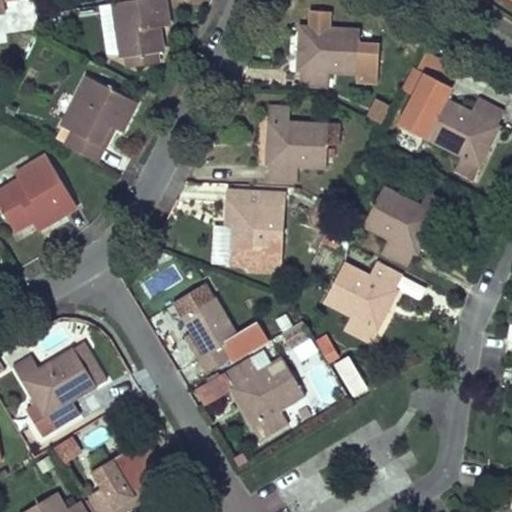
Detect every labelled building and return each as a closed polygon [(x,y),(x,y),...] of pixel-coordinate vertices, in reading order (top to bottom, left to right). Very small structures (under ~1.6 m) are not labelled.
[(164,0),(128,0),(114,2),(116,19),(102,21),(106,53),(121,55),(121,58),(126,57),(133,67),(158,63),(156,53),(162,52),(158,27),(168,26),(164,0)] [(379,83),(382,45),(360,43),(361,28),(329,26),(331,10),(312,9),(311,25),(300,24),(299,48),(309,48),(307,70),(301,69),(300,85),(329,87),(330,72),(358,74),(359,74),(358,81),(379,83)] [(307,70),(309,48),(299,48),(297,69),(301,69),(307,70)] [(430,50),(405,89),(424,101),(439,76),(450,82),(459,68),(430,50)] [(138,102),(88,77),(63,126),(75,132),(67,146),(99,161),(106,146),(101,143),(111,125),(123,131),(138,102)] [(372,96),(364,115),(382,124),(391,105),(372,96)] [(447,98),(427,138),(462,156),(456,169),(474,179),(492,145),(483,140),(492,122),(498,125),(505,110),(479,97),(473,111),(447,98)] [(18,108),(10,104),(6,110),(15,115),(18,108)] [(270,106),(269,120),(289,121),(290,107),(270,106)] [(299,167),(328,169),(330,123),(289,121),(269,120),(268,143),(278,144),(277,165),(270,165),(270,181),(299,182),(299,167)] [(492,122),(483,140),(492,145),(501,126),(498,125),(492,122)] [(341,124),(331,123),(330,143),(340,144),(341,124)] [(277,165),(278,144),(268,143),(267,165),(270,165),(277,165)] [(46,225),(78,207),(48,155),(16,173),(20,179),(0,190),(0,206),(15,231),(33,221),(41,216),(46,225)] [(385,186),(364,226),(389,239),(382,251),(408,265),(415,252),(410,250),(420,231),(428,235),(433,227),(446,202),(428,193),(422,205),(385,186)] [(248,270),(281,272),(286,192),(238,189),(237,205),(243,205),(242,227),(232,226),(230,264),(249,265),(248,270)] [(339,208),(322,199),(311,221),(321,227),(328,230),(339,208)] [(232,226),(242,227),(243,205),(237,205),(227,204),(226,217),(226,226),(232,226)] [(46,225),(41,216),(33,221),(38,230),(46,225)] [(318,250),(328,230),(321,227),(311,247),(318,250)] [(428,235),(420,231),(410,250),(415,252),(418,254),(428,235)] [(346,262),(326,303),(353,316),(347,329),(373,342),(379,329),(380,330),(390,309),(382,304),(391,285),(397,288),(404,274),(378,261),(371,274),(346,262)] [(239,336),(216,296),(215,297),(206,283),(174,302),(192,333),(205,355),(199,358),(207,372),(244,350),(237,337),(239,336)] [(397,288),(391,285),(382,304),(390,309),(394,302),(400,290),(397,288)] [(318,342),(326,337),(322,330),(314,335),(318,342)] [(199,358),(205,355),(192,333),(186,337),(191,345),(199,358)] [(325,355),(334,350),(326,337),(318,342),(325,355)] [(90,373),(74,347),(39,368),(22,379),(37,404),(27,410),(44,437),(82,414),(74,401),(98,386),(90,373)] [(354,396),(369,386),(346,353),(331,363),(354,396)] [(15,367),(22,379),(39,368),(32,356),(15,367)] [(307,396),(283,357),(259,371),(251,358),(226,373),(234,387),(240,384),(251,402),(242,407),(262,439),(289,423),(282,411),(307,396)] [(242,407),(251,402),(240,384),(234,387),(231,389),(242,407)] [(104,423),(83,436),(92,450),(113,438),(104,423)] [(66,462),(82,450),(71,435),(55,447),(66,462)] [(132,448),(92,471),(102,488),(89,495),(99,511),(117,511),(115,507),(133,496),(138,504),(158,493),(148,476),(132,448)] [(148,476),(158,493),(171,486),(161,469),(148,476)] [(68,508),(58,492),(24,511),(88,511),(81,500),(68,508)] [(125,511),(138,504),(133,496),(115,507),(117,511),(125,511)]
